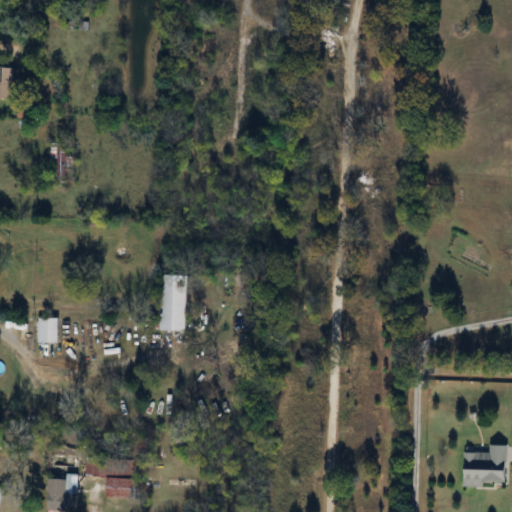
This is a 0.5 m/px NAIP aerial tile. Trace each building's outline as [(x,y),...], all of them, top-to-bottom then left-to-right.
[(68,30),(91,30),(91,18),(68,18),(68,30)] [(0,99),(16,99),(16,66),(0,66),(0,99)] [(63,115),(78,115),(78,94),(63,94),(63,115)] [(189,332),(189,275),(163,275),(163,332),(189,332)] [(41,343),(61,343),(61,318),(41,318),(41,343)] [(510,445),(492,445),(492,453),(466,453),(466,486),(510,485),(510,445)] [(141,499),(143,447),(134,447),(134,456),(89,455),(88,476),(111,477),(110,498),(141,499)] [(81,511),(81,475),(68,475),(68,479),(50,479),(50,511),(81,511)]
